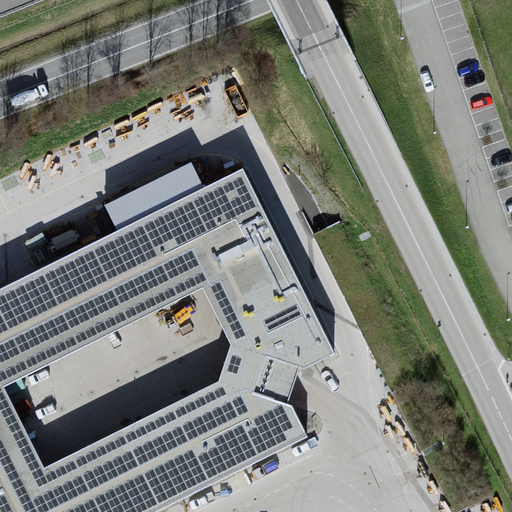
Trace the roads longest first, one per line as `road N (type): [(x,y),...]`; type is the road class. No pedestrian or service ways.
road 1 (residential): [(325,55),(511,443)]
road 2 (tertiary): [(0,96),(247,0)]
